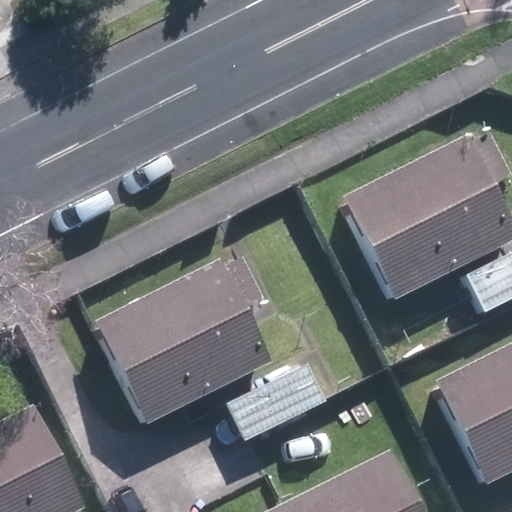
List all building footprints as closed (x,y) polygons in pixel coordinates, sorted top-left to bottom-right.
[(486,134),(466,144),(462,137),(338,200),(391,303),(511,241),(511,232),(490,190),(509,180),(486,134)] [(511,295),(511,254),(463,279),(480,312),(511,295)] [(236,259),(216,269),(212,261),(88,325),(141,428),(265,365),(240,315),(259,305),(236,259)] [(511,339),(428,383),(481,486),(511,470),(511,339)] [(320,400),(303,368),(224,408),(241,440),(320,400)] [(29,406),(0,419),(0,511),(68,511),(77,508),(29,406)] [(261,511),(413,511),(381,450),(261,511)]
